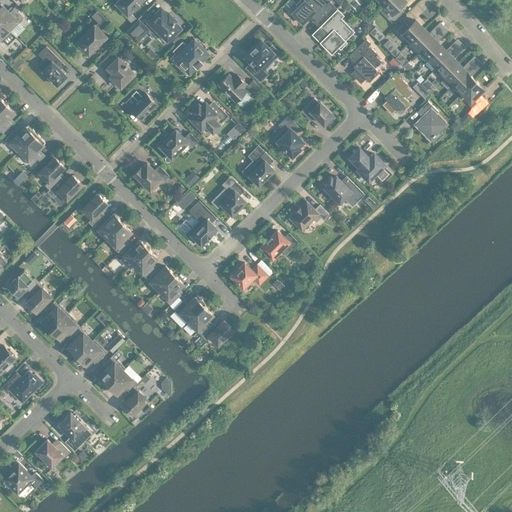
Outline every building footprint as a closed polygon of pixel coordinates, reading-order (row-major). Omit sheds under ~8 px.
[(118,0),(116,3),(128,15),(135,8),(140,4),(139,3),(142,0),(118,0)] [(325,4),(321,0),(306,0),(307,1),(306,2),(303,0),(300,0),(296,4),(299,6),(292,13),(302,23),(310,16),(313,19),(312,19),(317,24),(335,7),(330,2),(326,6),(324,5),(325,4)] [(355,0),(351,4),(355,9),(359,4),(355,0)] [(404,0),(388,0),(384,5),(392,13),(390,16),(394,20),(403,11),(399,7),(405,1),(404,0)] [(345,1),(341,5),(347,11),(351,7),(345,1)] [(0,4),(0,3),(0,20),(10,31),(24,18),(13,8),(9,12),(0,4)] [(127,32),(136,41),(149,29),(151,31),(150,32),(156,39),(161,33),(168,40),(174,34),(175,35),(182,29),(175,22),(174,21),(175,20),(173,18),(172,19),(170,16),(171,15),(169,13),(168,14),(161,8),(148,21),(149,21),(145,26),(139,20),(127,32)] [(337,10),(320,27),(325,32),(326,32),(329,34),(321,42),(332,53),(338,46),(340,48),(346,42),(343,39),(344,38),(345,39),(353,32),(341,20),(340,21),(339,19),(343,15),(337,10)] [(102,26),(107,21),(97,11),(92,16),(98,22),(95,25),(78,42),(89,53),(106,36),(98,29),(102,25),(102,26)] [(131,14),(127,18),(132,24),(137,19),(131,14)] [(0,41),(10,31),(0,20),(0,41)] [(403,33),(411,41),(411,42),(424,29),(415,20),(409,27),(404,22),(396,31),(400,36),(403,33)] [(408,44),(417,53),(437,33),(434,30),(430,35),(424,29),(411,42),(411,41),(408,44)] [(382,33),(376,39),(379,41),(384,36),(382,33)] [(426,62),(428,59),(441,46),(435,40),(440,36),(437,33),(417,53),(426,62)] [(128,41),(122,35),(115,42),(121,48),(128,41)] [(182,41),(172,51),(174,53),(169,58),(186,75),(208,53),(194,39),(187,46),(182,41)] [(366,39),(349,56),(354,61),(354,60),(357,63),(355,65),(358,68),(352,73),(361,82),(366,76),(370,80),(379,72),(375,68),(381,61),(376,56),(378,54),(370,47),(370,48),(368,46),(371,44),(366,39)] [(248,69),(260,81),(269,73),(261,65),(268,58),(272,62),(280,53),(272,45),(269,48),(262,41),(256,47),(255,46),(251,51),(246,57),(253,64),(248,69)] [(63,63),(46,46),(38,54),(48,64),(42,70),(57,85),(67,75),(58,67),(63,63)] [(395,46),(390,51),(395,56),(400,51),(395,46)] [(428,59),(436,67),(437,67),(454,50),(451,47),(447,52),(441,46),(428,59)] [(115,50),(101,64),(112,75),(111,76),(121,86),(134,73),(127,66),(128,65),(126,64),(125,65),(120,59),(122,57),(115,50)] [(443,79),(445,76),(458,63),(452,57),(457,53),(454,50),(437,67),(436,67),(434,70),(443,79)] [(10,56),(6,60),(10,64),(14,60),(10,56)] [(393,57),(388,62),(394,68),(399,64),(393,57)] [(19,58),(11,65),(16,69),(23,62),(19,58)] [(405,58),(400,63),(404,66),(409,61),(405,58)] [(445,76),(454,84),(471,67),(468,64),(464,69),(458,63),(445,76)] [(454,84),(462,93),(475,80),(469,74),(474,70),(471,67),(454,84)] [(397,70),(380,87),(385,92),(385,91),(388,94),(386,96),(389,99),(383,104),(392,113),(397,107),(402,112),(410,103),(406,99),(413,92),(407,87),(409,85),(401,78),(401,79),(399,77),(402,75),(397,70)] [(225,91),(223,92),(228,97),(229,95),(236,102),(246,92),(242,88),(246,84),(239,76),(235,81),(228,74),(218,84),(225,91)] [(303,78),(299,82),(304,88),(309,84),(303,78)] [(427,78),(421,84),(429,91),(438,82),(435,79),(431,82),(427,78)] [(248,85),(256,93),(261,88),(253,80),(248,85)] [(475,80),(462,93),(471,101),(468,104),(473,108),(482,100),(477,95),(484,89),(475,80)] [(130,108),(142,119),(157,104),(145,93),(142,97),(136,91),(132,95),(137,101),(130,108)] [(311,120),(315,116),(324,124),(326,122),(327,124),(333,119),(331,117),(333,115),(320,102),(319,103),(314,98),(302,111),(311,120)] [(438,111),(428,101),(419,110),(425,115),(415,124),(423,132),(422,133),(428,140),(430,139),(431,140),(446,124),(436,113),(438,111)] [(202,106),(199,103),(192,110),(193,112),(187,118),(195,125),(196,124),(202,129),(206,125),(213,132),(220,125),(219,124),(228,116),(216,104),(212,108),(206,102),(202,106)] [(6,104),(0,109),(0,129),(3,133),(12,123),(8,119),(14,112),(6,104)] [(300,129),(290,118),(281,127),(286,132),(278,141),(279,143),(277,145),(282,150),(284,148),(292,156),(293,154),(295,156),(300,151),(298,150),(300,148),(298,146),(303,141),(295,134),(300,129)] [(456,121),(450,126),(456,132),(461,126),(456,121)] [(238,122),(232,128),(240,136),(246,129),(238,122)] [(5,139),(18,152),(37,133),(28,125),(19,133),(15,129),(5,139)] [(164,153),(166,151),(172,157),(187,142),(192,147),(198,141),(190,132),(184,138),(176,130),(166,140),(164,138),(157,145),(164,153)] [(37,133),(18,152),(31,165),(41,155),(37,151),(45,142),(37,133)] [(360,167),(358,169),(369,180),(375,174),(382,182),(391,174),(383,166),(385,164),(374,153),(369,158),(359,148),(350,157),(360,167)] [(274,160),(265,151),(260,156),(264,160),(257,167),(256,165),(249,171),(251,173),(249,175),(259,185),(274,169),(270,164),(274,160)] [(45,185),(49,189),(49,190),(61,178),(57,173),(64,166),(55,157),(38,174),(47,183),(45,185)] [(161,179),(164,181),(169,176),(159,166),(154,171),(147,163),(141,169),(140,168),(134,173),(142,181),(140,183),(146,190),(149,187),(150,189),(161,179)] [(401,171),(398,175),(403,180),(406,176),(401,171)] [(18,175),(13,180),(18,186),(28,176),(24,172),(20,177),(18,175)] [(49,190),(49,189),(47,191),(53,197),(59,191),(67,199),(74,192),(76,193),(82,187),(81,185),(82,184),(73,175),(66,182),(61,178),(49,190)] [(325,187),(328,191),(327,193),(333,199),(334,197),(340,202),(349,193),(357,201),(364,194),(346,176),(341,181),(336,176),(333,179),(331,177),(325,182),(328,184),(325,187)] [(221,203),(232,215),(246,201),(239,194),(244,190),(235,180),(226,189),(231,193),(221,203)] [(35,193),(31,198),(35,203),(40,198),(35,193)] [(93,226),(103,216),(107,212),(102,208),(107,203),(98,194),(97,195),(95,193),(89,200),(91,201),(83,209),(92,218),(88,222),(93,226)] [(44,194),(40,198),(45,203),(49,199),(44,194)] [(186,194),(181,199),(187,205),(192,200),(186,194)] [(368,197),(364,200),(372,208),(376,204),(368,197)] [(199,220),(185,234),(193,243),(196,240),(201,244),(208,237),(209,237),(213,233),(212,233),(217,228),(211,222),(216,218),(199,200),(189,210),(199,220)] [(290,217),(302,230),(313,218),(316,221),(321,217),(323,220),(329,214),(320,205),(315,210),(306,201),(296,211),(294,211),(290,214),(291,217),(290,217)] [(97,231),(105,240),(122,223),(114,214),(107,221),(103,216),(93,226),(98,230),(97,231)] [(68,217),(64,221),(69,226),(73,222),(68,217)] [(118,253),(119,252),(119,251),(129,242),(124,238),(131,231),(122,223),(105,240),(118,253)] [(261,247),(272,258),(285,246),(290,250),(298,242),(289,233),(284,237),(277,230),(272,236),(271,236),(266,241),(267,241),(261,247)] [(125,255),(133,263),(148,249),(139,240),(133,247),(129,242),(119,251),(119,252),(124,256),(125,255)] [(141,273),(145,278),(155,268),(150,264),(157,258),(148,249),(133,263),(142,272),(141,273)] [(253,277),(259,284),(268,275),(257,265),(252,270),(245,263),(232,275),(238,282),(237,283),(243,289),(249,283),(248,282),(253,277)] [(158,292),(160,290),(159,289),(174,275),(165,266),(159,273),(155,268),(145,278),(150,282),(149,283),(158,292)] [(25,286),(30,291),(39,282),(34,277),(33,278),(24,269),(9,284),(18,293),(25,286)] [(159,289),(160,290),(168,298),(166,300),(170,305),(181,295),(176,290),(183,284),(174,275),(159,289)] [(279,281),(275,285),(281,291),(285,287),(279,281)] [(39,282),(30,291),(34,295),(27,302),(36,311),(51,296),(42,288),(43,286),(39,282)] [(187,323),(204,306),(206,304),(197,295),(188,304),(184,299),(174,310),(187,323)] [(43,320),(51,329),(68,312),(60,303),(59,304),(55,300),(45,309),(49,314),(43,320)] [(146,303),(141,308),(147,314),(152,309),(146,303)] [(201,335),(210,326),(206,321),(212,315),(204,306),(187,323),(196,332),(197,331),(201,335)] [(67,331),(71,336),(80,326),(76,322),(77,321),(68,312),(51,329),(60,338),(67,331)] [(106,316),(100,321),(105,326),(110,320),(106,316)] [(201,335),(206,340),(210,336),(218,344),(226,337),(227,339),(234,332),(232,330),(233,330),(224,320),(217,327),(213,323),(210,326),(201,335)] [(69,347),(77,355),(92,341),(92,340),(84,332),(85,331),(80,326),(71,336),(75,340),(69,347)] [(119,334),(107,346),(113,352),(125,340),(119,334)] [(77,355),(75,357),(84,366),(93,357),(97,362),(107,352),(94,338),(92,340),(92,341),(77,355)] [(4,345),(0,349),(0,372),(16,357),(14,355),(15,354),(10,350),(9,351),(4,345)] [(100,376),(109,385),(123,370),(125,368),(116,359),(115,360),(111,356),(102,365),(107,369),(100,376)] [(7,393),(10,390),(22,402),(31,393),(30,392),(36,387),(37,388),(43,382),(35,374),(33,375),(29,370),(22,377),(17,372),(2,387),(7,393)] [(124,387),(128,391),(134,385),(135,385),(137,382),(133,378),(132,379),(123,370),(109,385),(117,393),(124,387)] [(145,374),(138,381),(140,383),(142,380),(145,383),(150,378),(145,374)] [(128,391),(125,394),(130,398),(123,405),(132,414),(133,413),(135,415),(141,408),(139,407),(147,399),(138,391),(139,390),(135,385),(134,385),(128,391)] [(71,412),(66,417),(64,415),(59,421),(60,422),(59,424),(69,434),(68,435),(70,437),(66,442),(74,450),(84,441),(79,436),(81,434),(80,433),(86,427),(80,421),(81,419),(76,414),(74,416),(71,412)] [(36,450),(52,466),(62,455),(65,457),(70,452),(59,441),(55,445),(53,445),(47,439),(36,450)] [(83,451),(78,455),(83,461),(88,456),(83,451)] [(76,455),(71,460),(75,463),(79,459),(76,455)] [(3,479),(5,481),(3,483),(8,488),(10,486),(18,494),(29,483),(35,488),(43,480),(35,472),(31,476),(19,464),(3,479)] [(47,481),(41,486),(46,491),(52,485),(47,481)]
